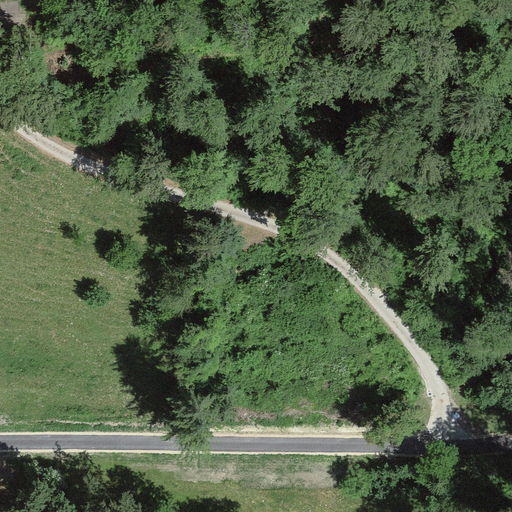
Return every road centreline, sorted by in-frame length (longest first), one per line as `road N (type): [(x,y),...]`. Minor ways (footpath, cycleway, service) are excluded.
road 1 (track): [(442,448),(435,387),(355,279),(315,246),(110,175),(46,146),(0,108)]
road 2 (unclassified): [(0,448),(336,467),(477,447)]
